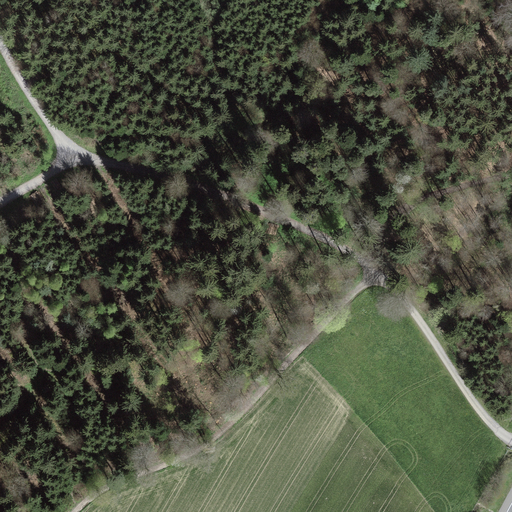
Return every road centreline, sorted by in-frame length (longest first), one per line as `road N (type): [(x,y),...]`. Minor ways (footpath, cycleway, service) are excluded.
road 1 (track): [(383,273),(333,312),(215,440),(103,487),(76,511)]
road 2 (track): [(76,153),(218,192),(383,273)]
road 3 (track): [(383,273),(478,409),(511,439)]
road 4 (track): [(372,265),(423,199),(511,170)]
road 5 (track): [(0,45),(76,153)]
